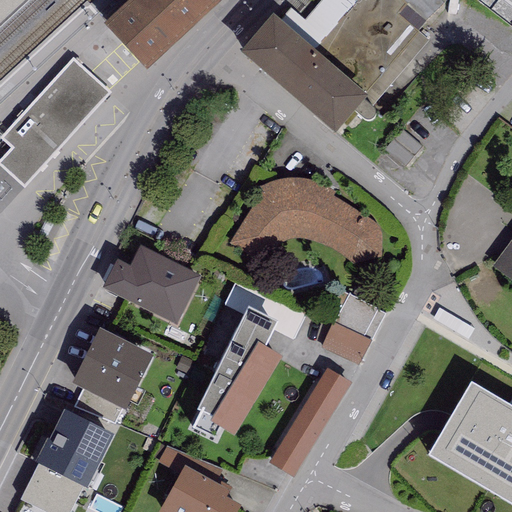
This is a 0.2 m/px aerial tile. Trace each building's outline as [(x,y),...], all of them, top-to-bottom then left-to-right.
[(0,0),(0,30),(32,0),(0,0)] [(136,0),(103,31),(146,76),(228,0),(136,0)] [(406,5),(400,0),(323,0),(304,23),(290,11),(278,26),(272,21),(239,59),(335,141),(347,127),(352,131),(360,122),(365,126),(366,126),(367,126),(369,126),(371,125),(373,125),(374,123),(375,121),(375,119),(374,117),(373,116),(369,112),(428,43),(417,33),(426,22),(406,5)] [(0,167),(23,189),(110,94),(73,61),(0,139),(12,150),(0,163),(0,167)] [(403,136),(390,151),(407,166),(420,151),(403,136)] [(229,247),(265,266),(274,250),(277,247),(280,244),(285,241),(291,240),(298,240),(303,240),(310,242),(316,244),(323,246),(371,273),(378,262),(380,258),(381,254),(381,250),(381,243),(381,237),(380,232),(377,226),(333,198),(335,194),(331,191),(324,187),(318,185),(310,183),(305,182),(294,181),(287,182),(279,182),(273,183),(266,185),(263,187),(260,189),(262,194),(229,247)] [(511,242),(492,269),(511,284),(511,242)] [(116,264),(102,293),(176,330),(201,280),(140,250),(130,271),(116,264)] [(225,306),(245,318),(247,313),(277,328),(275,333),(293,341),(306,316),(235,285),(225,306)] [(327,322),(333,325),(371,343),(384,315),(340,294),(327,322)] [(474,330),(439,309),(432,320),(468,341),(474,330)] [(257,348),(265,352),(275,333),(277,328),(247,313),(245,318),(196,416),(201,417),(192,433),(214,442),(219,433),(210,428),(257,348)] [(371,343),(333,325),(321,349),(359,367),(371,343)] [(153,360),(99,334),(71,389),(81,394),(120,413),(125,416),(153,360)] [(257,348),(210,428),(219,433),(234,442),(281,362),(265,352),(257,348)] [(294,481),(351,385),(325,370),(268,466),(294,481)] [(511,413),(470,389),(427,462),(511,511),(511,413)] [(120,413),(81,394),(75,407),(114,425),(120,413)] [(35,466),(37,468),(80,490),(86,494),(114,441),(63,414),(35,466)] [(37,468),(20,502),(39,511),(69,511),(80,490),(37,468)] [(229,495),(184,471),(161,511),(239,511),(240,510),(225,502),(229,495)]
